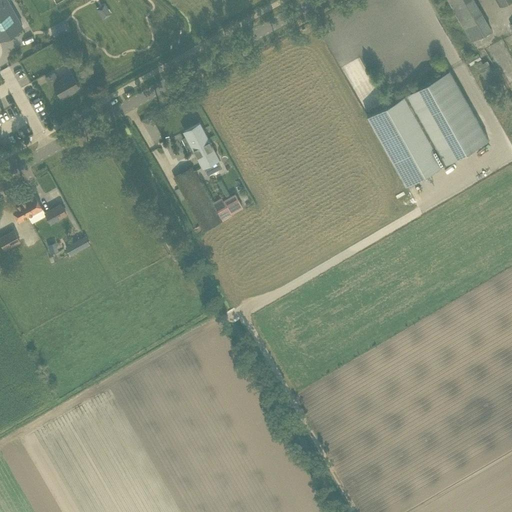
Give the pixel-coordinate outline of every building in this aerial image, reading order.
[(0,0),(0,37),(22,26),(7,0),(0,0)] [(448,0),(472,41),(491,30),(473,0),(448,0)] [(480,60),(475,63),(484,79),(494,74),(487,61),(482,63),(480,60)] [(0,71),(0,73),(4,80),(13,74),(8,66),(0,71)] [(488,139),(448,69),(367,115),(406,185),(488,139)] [(54,72),(45,77),(50,86),(54,84),(62,97),(68,94),(67,92),(78,86),(71,72),(58,79),(54,72)] [(204,166),(208,174),(219,168),(215,160),(218,159),(210,145),(211,144),(204,132),(199,123),(184,131),(188,138),(182,141),(188,152),(194,149),(196,154),(196,153),(203,166),(204,166)] [(192,167),(174,177),(203,230),(231,215),(243,208),(235,194),(224,200),(222,197),(211,203),(192,167)] [(42,208),(40,203),(35,194),(20,202),(28,216),(42,208)] [(11,208),(16,216),(19,221),(28,216),(20,202),(11,208)] [(44,212),(50,223),(66,214),(61,204),(44,212)] [(0,241),(4,249),(19,241),(14,230),(0,237),(0,241)] [(89,244),(85,236),(66,246),(70,254),(89,244)] [(55,242),(49,244),(51,253),(58,251),(55,242)]
